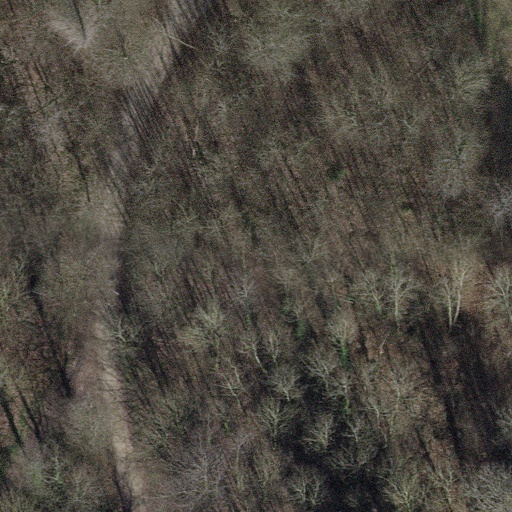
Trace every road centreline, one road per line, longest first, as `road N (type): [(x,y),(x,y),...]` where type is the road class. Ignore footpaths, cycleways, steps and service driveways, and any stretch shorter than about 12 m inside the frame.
road 1 (track): [(164,0),(144,39),(108,238),(105,396),(137,511)]
road 2 (track): [(51,511),(105,396)]
